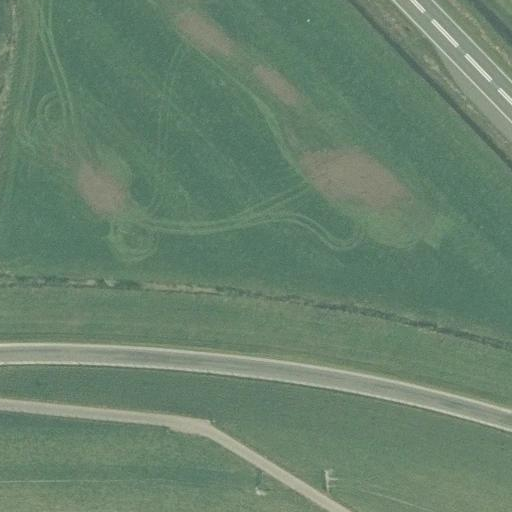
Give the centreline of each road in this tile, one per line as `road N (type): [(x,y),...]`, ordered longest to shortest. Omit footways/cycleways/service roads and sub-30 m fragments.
road 1 (unclassified): [(511,422),(247,366),(0,355)]
road 2 (trunk): [(511,103),(411,0)]
